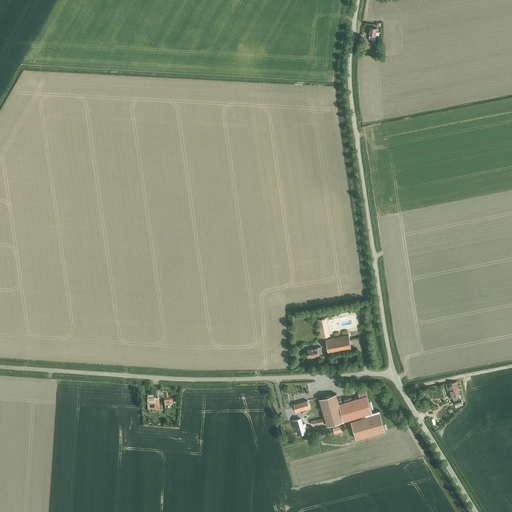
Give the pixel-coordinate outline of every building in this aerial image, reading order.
[(318,319),(321,337),(330,335),(327,317),(318,319)] [(326,339),(329,353),(351,348),(348,334),(326,339)] [(308,349),(309,357),(319,355),(318,351),(322,350),(321,346),(308,349)] [(457,381),(446,384),(449,397),(459,395),(458,389),(457,381)] [(119,391),(128,391),(128,383),(119,383),(119,391)] [(380,412),(366,416),(365,414),(372,412),(366,391),(359,393),(360,397),(344,402),(349,419),(362,415),(362,417),(351,421),(356,438),(386,430),(380,412)] [(319,397),(327,425),(340,422),(332,393),(319,397)] [(461,398),(455,401),(454,401),(456,407),(463,405),(462,402),(464,402),(462,397),(461,398)] [(158,402),(154,402),(153,398),(146,398),(147,408),(151,408),(150,406),(154,405),(155,410),(158,409),(158,402)] [(294,404),(296,412),(310,408),(307,400),(294,404)] [(305,424),(303,425),(301,418),(293,421),(295,427),(296,427),(298,434),(307,431),(305,424)]
